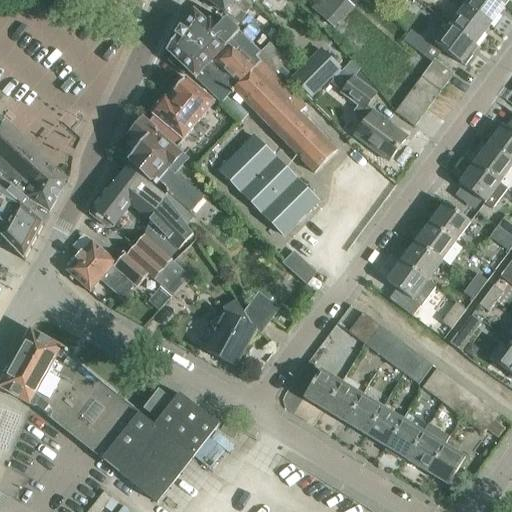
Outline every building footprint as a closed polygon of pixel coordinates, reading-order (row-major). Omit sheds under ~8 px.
[(205,0),(239,24),(253,3),(248,0),(205,0)] [(326,0),(317,10),(335,27),(356,5),(350,0),(326,0)] [(496,0),(469,0),(465,7),(490,26),(505,7),(496,0)] [(465,7),(450,26),(476,45),(490,26),(465,7)] [(233,91),(306,165),(315,174),(336,153),(328,145),(299,115),(306,109),(273,75),(256,59),(260,54),(226,21),(217,31),(209,24),(207,26),(194,13),(182,31),(181,30),(176,37),(177,38),(167,52),(221,104),(224,101),(229,107),(236,101),(230,95),(233,91)] [(450,26),(442,20),(435,29),(443,35),(436,46),(461,65),(462,64),(465,67),(473,56),(470,54),(476,45),(450,26)] [(404,42),(423,56),(431,46),(411,31),(404,42)] [(286,62),(269,45),(260,54),(256,59),(273,75),(286,62)] [(321,51),(293,79),(311,97),(340,69),(321,51)] [(435,60),(428,70),(447,84),(454,75),(435,60)] [(428,70),(421,78),(441,92),(447,84),(428,70)] [(342,94),(359,107),(355,113),(366,121),(355,137),(388,162),(407,138),(366,108),(376,95),(353,78),(342,94)] [(421,78),(415,87),(434,101),(441,92),(421,78)] [(174,98),(171,102),(197,124),(214,103),(186,79),(172,96),(174,98)] [(415,87),(408,96),(428,110),(434,101),(415,87)] [(408,96),(402,105),(421,119),(428,110),(408,96)] [(178,148),(183,141),(197,124),(171,102),(167,98),(162,99),(152,111),(152,116),(154,117),(149,124),(178,148)] [(421,119),(402,105),(395,113),(414,128),(421,119)] [(68,180),(67,180),(0,118),(0,117),(0,174),(25,199),(37,206),(49,213),(50,214),(68,180)] [(503,126),(489,145),(511,162),(511,120),(506,129),(503,126)] [(167,188),(169,193),(165,198),(179,217),(186,208),(192,213),(204,199),(170,170),(182,155),(147,125),(143,126),(134,136),(134,140),(136,142),(130,150),(132,152),(126,159),(156,185),(159,181),(167,188)] [(220,172),(284,236),(297,223),(300,225),(306,218),(304,216),(318,203),(254,138),(220,172)] [(511,162),(489,145),(474,165),(500,184),(511,167),(511,162)] [(500,184),(474,165),(459,185),(492,210),(507,190),(500,184)] [(165,198),(127,168),(93,211),(114,227),(130,206),(150,222),(179,250),(194,236),(179,217),(165,198)] [(33,215),(34,214),(37,206),(25,199),(0,174),(0,235),(24,261),(44,225),(33,216),(34,215),(33,215)] [(445,204),(430,223),(456,243),(470,223),(445,204)] [(511,224),(504,219),(497,228),(511,238),(511,224)] [(430,223),(416,243),(441,262),(456,243),(430,223)] [(511,248),(511,238),(497,228),(490,238),(509,252),(511,248)] [(144,236),(135,247),(163,271),(172,261),(144,236)] [(163,271),(135,247),(127,256),(125,254),(116,263),(112,259),(95,245),(94,244),(94,243),(92,242),(91,244),(68,270),(66,272),(68,273),(90,293),(101,281),(125,302),(149,275),(155,280),(163,271)] [(416,243),(401,263),(427,282),(441,262),(416,243)] [(285,264),(307,285),(317,274),(295,253),(285,264)] [(172,261),(163,271),(155,280),(173,297),(191,277),(172,261)] [(387,282),(399,292),(392,302),(413,318),(435,288),(427,282),(401,263),(387,282)] [(478,274),(471,284),(480,291),(487,282),(478,274)] [(480,291),(471,284),(463,294),(473,301),(480,291)] [(494,286),(487,296),(496,303),(503,293),(494,286)] [(247,312),(266,326),(278,309),(259,295),(247,312)] [(496,303),(487,296),(479,306),(489,313),(496,303)] [(205,351),(236,368),(249,344),(259,338),(255,333),(256,332),(254,331),(236,301),(223,309),(226,315),(210,324),(215,333),(205,351)] [(442,323),(451,330),(466,311),(456,304),(442,323)] [(349,333),(358,340),(372,321),(363,314),(349,333)] [(472,316),(458,334),(458,333),(450,344),(461,352),(468,341),(482,323),(472,316)] [(358,340),(366,346),(381,327),(372,321),(358,340)] [(366,346),(375,353),(389,334),(381,327),(366,346)] [(31,332),(15,361),(40,374),(95,417),(177,480),(194,458),(201,464),(211,451),(204,446),(219,426),(179,395),(154,427),(67,358),(70,353),(31,332)] [(375,353),(384,360),(398,340),(389,334),(375,353)] [(384,360),(392,366),(407,347),(398,340),(384,360)] [(511,345),(496,364),(511,375),(511,345)] [(392,366),(401,373),(415,353),(407,347),(392,366)] [(401,373),(410,379),(424,360),(415,353),(401,373)] [(424,360),(410,379),(419,386),(433,367),(424,360)] [(40,374),(15,361),(0,388),(0,389),(35,409),(36,407),(95,454),(157,504),(177,480),(95,417),(40,374)] [(423,389),(431,395),(446,376),(437,369),(423,389)] [(304,398),(324,411),(341,384),(321,371),(304,398)] [(431,395),(440,402),(455,383),(446,376),(431,395)] [(440,402),(449,408),(463,389),(455,383),(440,402)] [(324,411),(345,423),(362,396),(341,384),(324,411)] [(449,408),(458,415),(472,396),(463,389),(449,408)] [(145,409),(157,419),(171,401),(159,391),(145,409)] [(345,423),(366,436),(383,409),(362,396),(345,423)] [(458,415),(466,421),(481,402),(472,396),(458,415)] [(466,421),(475,428),(489,409),(481,402),(466,421)] [(21,419),(0,409),(0,453),(6,456),(21,419)] [(366,436),(386,449),(403,421),(383,409),(366,436)] [(489,409),(475,428),(484,435),(498,415),(489,409)] [(386,449),(407,461),(424,434),(403,421),(386,449)] [(407,461),(428,474),(445,446),(424,434),(407,461)] [(445,446),(428,474),(449,486),(465,459),(445,446)]
